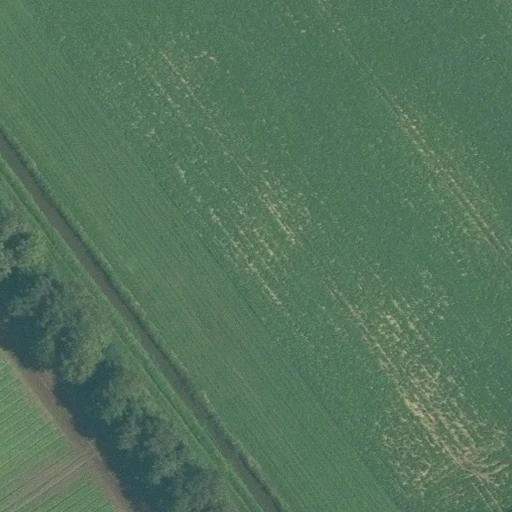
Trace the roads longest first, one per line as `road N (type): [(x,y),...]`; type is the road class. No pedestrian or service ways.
road 1 (track): [(290,511),(0,120)]
road 2 (track): [(249,511),(0,172)]
